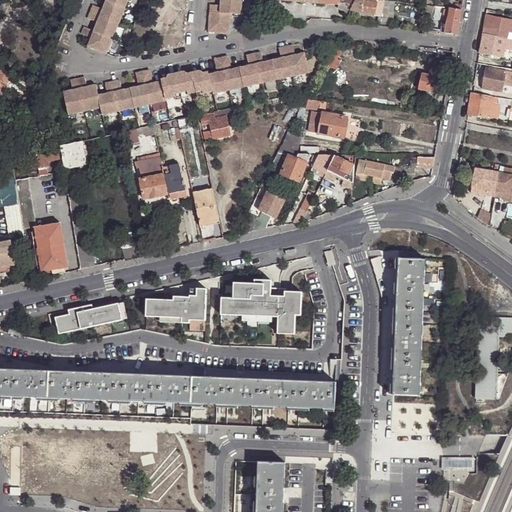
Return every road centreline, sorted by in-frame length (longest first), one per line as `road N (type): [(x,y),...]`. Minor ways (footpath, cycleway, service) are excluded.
road 1 (residential): [(0,339),(69,349),(147,336),(220,352),(326,352),(333,305),(311,235)]
road 2 (residential): [(0,306),(311,235)]
road 3 (residential): [(191,51),(320,26),(468,51)]
road 4 (residential): [(364,447),(370,305),(350,231)]
road 5 (residential): [(219,511),(224,454),(237,444),(364,447)]
road 6 (residential): [(191,51),(139,66),(74,66),(66,57),(89,0)]
road 7 (residential): [(422,207),(442,182),(468,51)]
